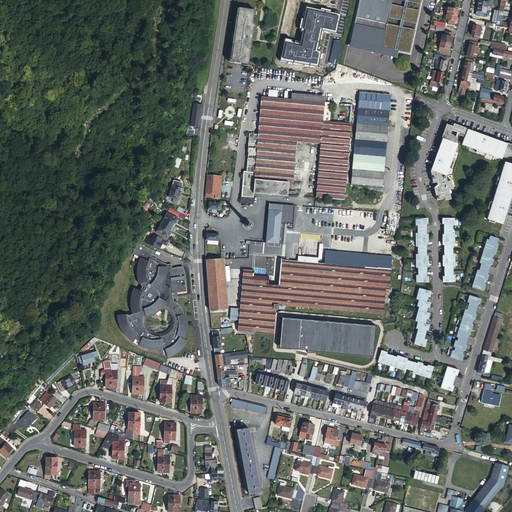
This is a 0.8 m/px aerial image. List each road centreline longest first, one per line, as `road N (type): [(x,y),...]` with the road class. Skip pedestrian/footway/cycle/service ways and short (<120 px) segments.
road 1 (tertiary): [(225,0),(197,223),(215,396)]
road 2 (residential): [(215,396),(234,393),(439,446),(449,441),(471,367)]
road 3 (residential): [(443,106),(417,167),(433,218),(436,357)]
road 4 (residential): [(40,441),(181,485),(192,472),(190,421)]
road 5 (residential): [(190,421),(92,391),(76,397),(40,441)]
road 6 (residential): [(471,367),(511,239)]
